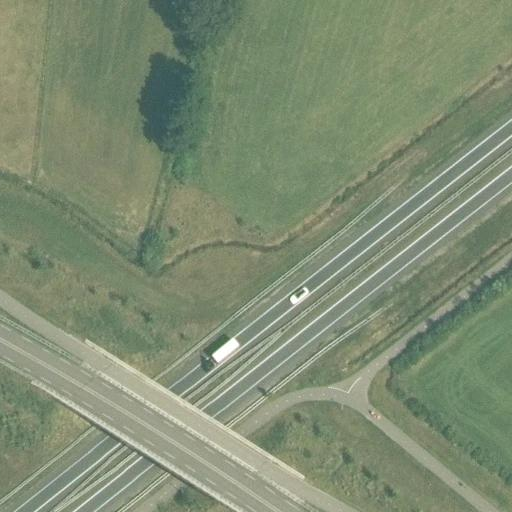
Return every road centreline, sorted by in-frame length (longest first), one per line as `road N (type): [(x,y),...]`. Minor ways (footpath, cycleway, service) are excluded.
road 1 (trunk): [(511,130),(27,511)]
road 2 (trunk): [(85,511),(511,176)]
road 3 (secondary): [(270,511),(0,342)]
